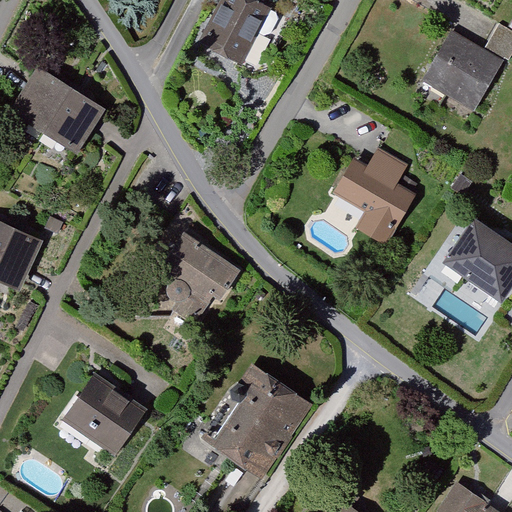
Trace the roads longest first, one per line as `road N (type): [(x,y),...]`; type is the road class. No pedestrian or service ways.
road 1 (residential): [(155,114),(0,411)]
road 2 (residential): [(347,0),(221,214)]
road 3 (residential): [(221,214),(275,281),(366,355)]
road 4 (residential): [(366,355),(257,511)]
road 5 (residential): [(366,355),(511,456)]
